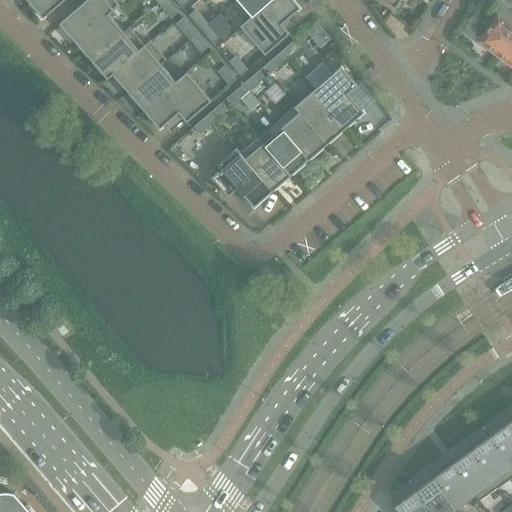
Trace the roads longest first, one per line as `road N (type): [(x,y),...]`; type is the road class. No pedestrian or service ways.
road 1 (residential): [(424,121),(259,254),(150,162),(0,15)]
road 2 (tertiary): [(489,218),(380,290),(288,394),(209,511)]
road 3 (tertiary): [(258,511),(362,361),(420,304),(507,247)]
road 4 (secondary): [(169,511),(0,314)]
road 5 (secondary): [(0,391),(105,511)]
